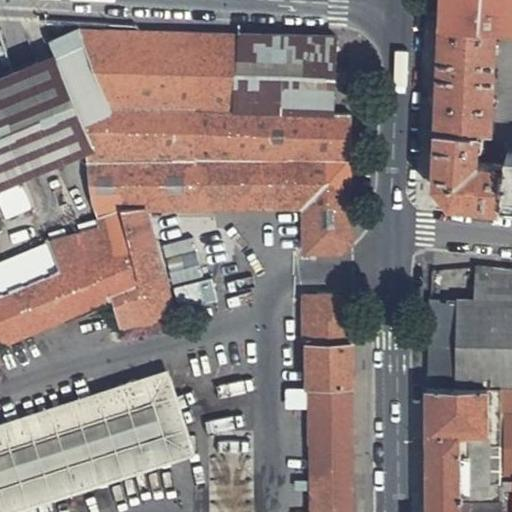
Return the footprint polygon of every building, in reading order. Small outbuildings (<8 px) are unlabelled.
[(511,13),(511,0),(440,0),(439,24),(485,26),(485,13),(511,13)] [(511,27),(511,0),(511,13),(485,13),(485,26),(494,26),(511,27)] [(485,26),(439,24),(434,130),(479,133),(488,134),(494,26),(485,26)] [(341,255),(349,245),(348,116),(333,114),(334,42),(140,38),(83,39),(80,34),(51,46),(56,57),(17,73),(0,34),(0,344),(137,288),(149,321),(172,314),(155,245),(143,247),(135,210),(146,209),(305,208),(304,254),(341,255)] [(448,206),(502,211),(505,168),(477,165),(479,133),(434,130),(431,185),(448,206)] [(505,168),(502,211),(511,212),(511,154),(506,154),(505,168)] [(143,247),(155,245),(146,209),(135,210),(143,247)] [(511,271),(477,268),(469,307),(455,307),(453,389),(511,389),(511,271)] [(137,288),(112,299),(122,329),(149,321),(137,288)] [(352,511),(350,304),(350,302),(340,297),(306,297),(306,388),(313,387),(313,511),(352,511)] [(455,307),(429,308),(428,388),(453,389),(455,307)] [(0,511),(12,511),(196,454),(171,368),(0,424),(0,511)] [(511,511),(511,389),(453,389),(428,388),(427,511),(511,511)]
